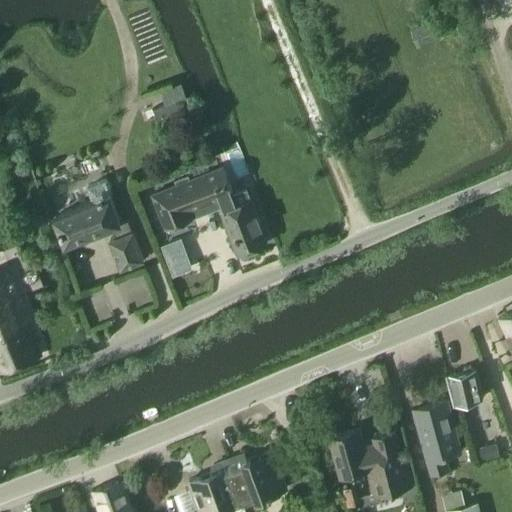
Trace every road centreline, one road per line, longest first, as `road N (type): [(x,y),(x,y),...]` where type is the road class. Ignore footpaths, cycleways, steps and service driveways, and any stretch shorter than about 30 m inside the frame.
road 1 (unclassified): [(0,392),(87,362),(511,176)]
road 2 (tertiary): [(0,497),(511,288)]
road 3 (track): [(366,239),(262,0)]
